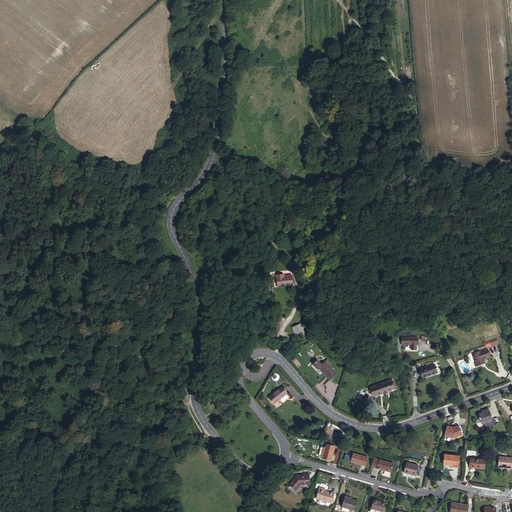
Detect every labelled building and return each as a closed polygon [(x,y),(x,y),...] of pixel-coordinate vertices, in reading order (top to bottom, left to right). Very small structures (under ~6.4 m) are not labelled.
[(283,273),(278,273),(279,285),(293,284),(293,274),(286,274),(283,274),(283,273)] [(301,325),(293,328),(298,339),(305,336),(301,325)] [(412,345),(412,350),(416,350),(417,345),(418,345),(418,338),(402,338),(402,345),(412,345)] [(496,338),(484,343),(486,348),(498,344),(496,338)] [(489,357),(487,349),(473,354),(476,363),(477,364),(482,362),(481,360),(483,359),(483,360),(484,360),(486,359),(486,358),(489,357)] [(318,361),(314,365),(318,369),(319,368),(330,381),(337,374),(326,362),(322,365),(318,361)] [(421,369),(424,378),(436,373),(433,365),(421,369)] [(391,381),(371,389),(374,397),(384,393),(385,395),(388,394),(387,392),(394,389),(391,381)] [(287,394),(282,388),(269,397),(275,404),(287,394)] [(494,419),(489,408),(484,410),(485,411),(480,413),(481,417),(480,417),(481,419),(482,419),(483,423),(494,419)] [(452,428),(454,438),(462,434),(458,425),(452,428)] [(454,438),(452,428),(448,426),(445,436),(454,438)] [(330,460),(335,445),(326,442),(321,457),(330,460)] [(366,465),(369,456),(354,452),(351,461),(366,465)] [(461,455),(446,454),(445,464),(451,465),(460,466),(461,455)] [(392,472),(395,463),(374,456),(371,465),(392,472)] [(511,469),(511,464),(511,458),(500,457),(499,467),(508,468),(508,469),(511,469)] [(485,469),(486,460),(472,459),(471,468),(485,469)] [(416,476),(419,466),(407,463),(404,473),(416,476)] [(310,484),(309,474),(305,475),(301,475),(301,476),(296,477),(290,485),(296,490),(301,484),(310,484)] [(334,493),(326,491),(319,489),(317,499),(331,503),(334,493)] [(357,501),(351,499),(345,498),(342,507),(354,510),(357,501)] [(383,511),(386,503),(374,500),(372,509),(383,511)] [(467,511),(469,505),(454,503),(452,511),(467,511)]
